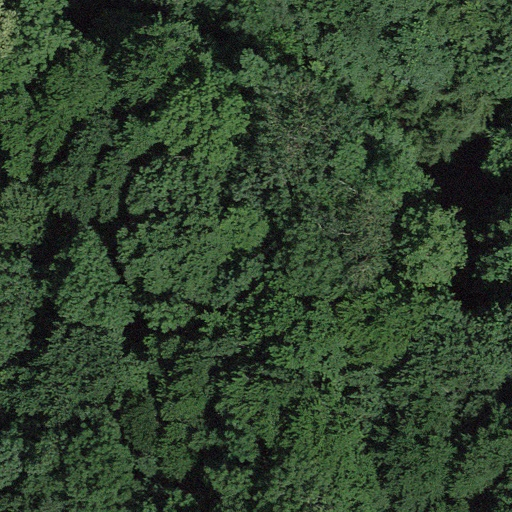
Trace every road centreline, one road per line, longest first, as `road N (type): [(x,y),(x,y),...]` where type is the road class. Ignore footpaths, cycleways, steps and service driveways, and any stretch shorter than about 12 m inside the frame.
road 1 (track): [(460,198),(409,175),(362,112),(35,0)]
road 2 (track): [(394,511),(420,427),(421,292),(460,198),(511,137)]
